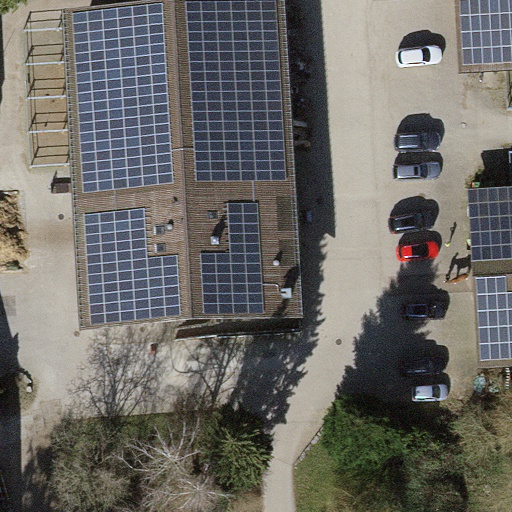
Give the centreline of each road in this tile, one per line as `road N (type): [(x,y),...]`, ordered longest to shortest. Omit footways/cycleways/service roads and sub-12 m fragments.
road 1 (track): [(168,0),(10,12),(14,162),(65,399),(267,395)]
road 2 (track): [(328,0),(346,368),(267,395),(274,511)]
